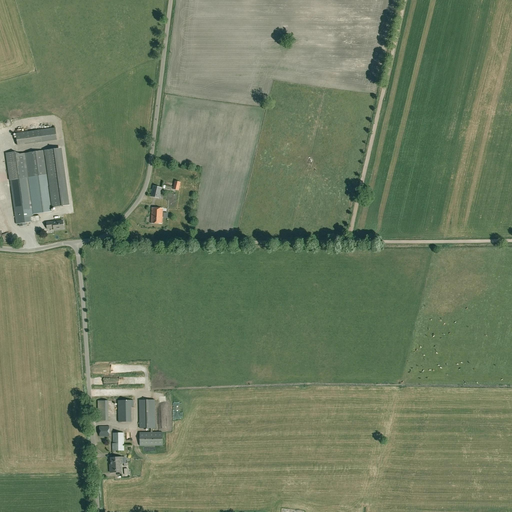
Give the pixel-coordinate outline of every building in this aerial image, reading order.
[(55,128),(40,130),(16,133),(17,145),(57,140),(55,128)] [(59,148),(44,150),(52,207),(66,205),(59,148)] [(43,155),(33,156),(32,149),(5,153),(7,163),(9,180),(10,180),(16,224),(43,220),(42,215),(33,216),(32,206),(35,206),(36,214),(51,212),(46,174),(43,155)] [(159,199),(162,188),(153,185),(150,196),(159,199)] [(162,224),(163,208),(152,208),(151,223),(162,224)] [(53,230),(63,228),(62,220),(58,221),(54,222),(54,221),(46,222),(47,229),(53,228),(53,230)] [(152,432),(152,428),(155,428),(155,400),(139,400),(139,428),(150,428),(151,432),(139,432),(140,446),(162,445),(162,432),(152,432)] [(99,436),(109,436),(109,426),(99,426),(99,436)] [(112,451),(123,450),(123,433),(113,433),(113,443),(112,443),(112,451)] [(110,472),(121,472),(121,457),(111,457),(111,467),(110,467),(110,472)]
